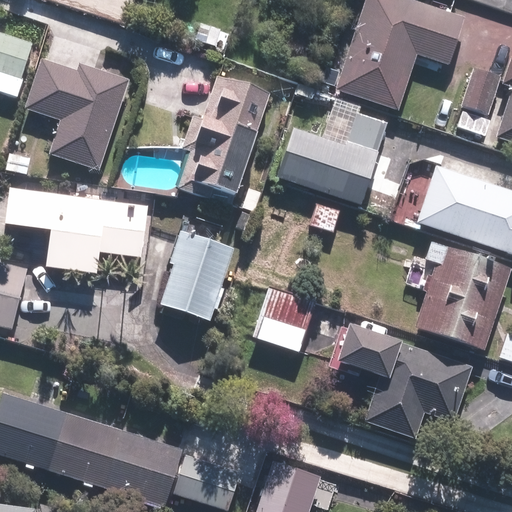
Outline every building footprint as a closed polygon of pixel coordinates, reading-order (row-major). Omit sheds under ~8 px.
[(464,17),(411,0),(364,0),(335,89),(399,110),(417,55),(448,65),(464,17)] [(0,73),(22,80),(33,43),(0,33),(0,73)] [(511,59),(503,82),(511,85),(511,91),(496,137),(511,142),(511,59)] [(43,60),(27,108),(61,120),(50,154),(99,170),(130,80),(82,64),(79,72),(43,60)] [(501,77),(474,68),(461,107),(489,116),(501,77)] [(237,193),(269,94),(218,77),(186,177),(237,193)] [(462,111),(457,128),(485,138),(491,120),(462,111)] [(362,205),(388,124),(356,114),(345,146),(294,129),(278,178),(362,205)] [(511,190),(436,165),(416,223),(511,254),(511,190)] [(101,253),(141,258),(147,206),(11,189),(6,224),(51,230),(46,265),(98,272),(101,253)] [(340,208),(315,201),(308,227),(333,234),(340,208)] [(210,321),(234,248),(185,232),(161,305),(210,321)] [(485,350),(511,268),(440,246),(414,327),(485,350)] [(0,326),(12,330),(28,271),(0,263),(0,326)] [(316,301),(269,287),(253,338),(300,353),(316,301)] [(416,438),(424,413),(454,423),(473,367),(344,323),(329,366),(377,382),(364,421),(416,438)] [(511,335),(506,334),(498,357),(511,361),(511,335)] [(184,450),(3,392),(0,399),(0,454),(165,508),(184,450)] [(228,511),(240,472),(185,455),(173,495),(228,511)] [(308,511),(320,475),(275,460),(258,511),(308,511)] [(0,511),(37,511),(38,508),(0,503),(0,511)]
